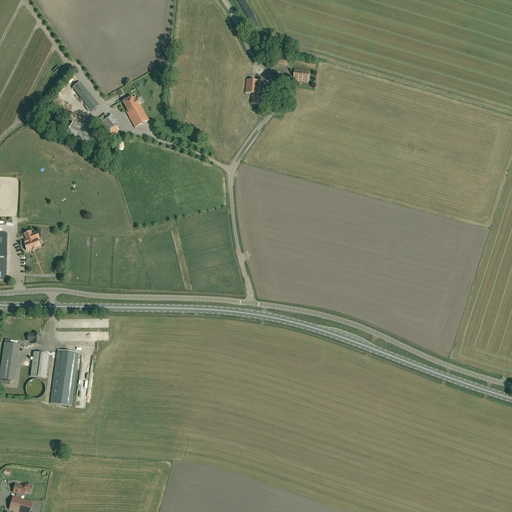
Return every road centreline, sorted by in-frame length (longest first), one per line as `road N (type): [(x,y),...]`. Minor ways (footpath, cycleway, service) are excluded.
road 1 (primary): [(511,399),(290,321),(216,310),(52,307)]
road 2 (unclassified): [(251,303),(232,170),(279,89),(225,0)]
road 3 (unclassified): [(511,386),(335,318),(251,303)]
road 4 (unclassified): [(251,303),(52,290)]
road 5 (unclassified): [(103,101),(33,0)]
